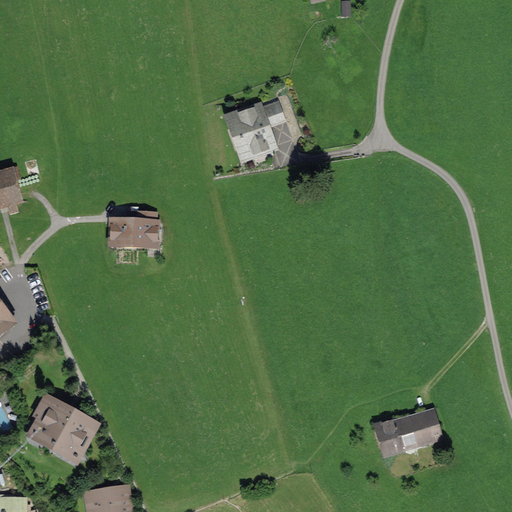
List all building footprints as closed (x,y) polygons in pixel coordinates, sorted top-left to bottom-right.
[(344,3),(336,4),(338,18),(347,16),(344,3)] [(264,125),(283,118),(277,103),(231,120),(244,157),(272,147),(264,125)] [(0,172),(0,207),(20,202),(14,181),(20,179),(17,167),(0,172)] [(155,245),(156,215),(139,215),(139,225),(113,224),(113,243),(155,245)] [(76,459),(94,427),(46,400),(38,416),(42,418),(33,435),(76,459)] [(432,439),(441,437),(434,412),(396,423),(403,450),(433,441),(432,439)] [(396,423),(396,421),(378,427),(386,454),(403,450),(396,423)] [(128,511),(125,490),(88,496),(90,511),(128,511)] [(37,511),(33,511),(29,511),(30,507),(23,507),(23,501),(14,501),(14,499),(0,498),(0,511),(37,511)]
